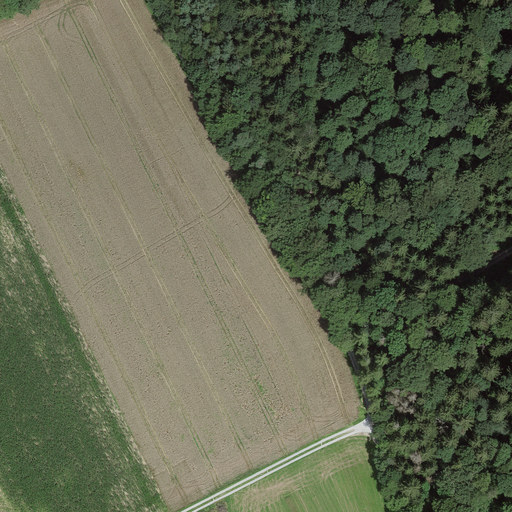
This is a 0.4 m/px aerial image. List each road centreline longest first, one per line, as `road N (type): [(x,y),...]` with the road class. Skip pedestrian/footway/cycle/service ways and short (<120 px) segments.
road 1 (track): [(158,0),(299,239),(359,367),(407,511)]
road 2 (track): [(375,413),(468,277),(511,249)]
road 3 (track): [(375,413),(187,511)]
